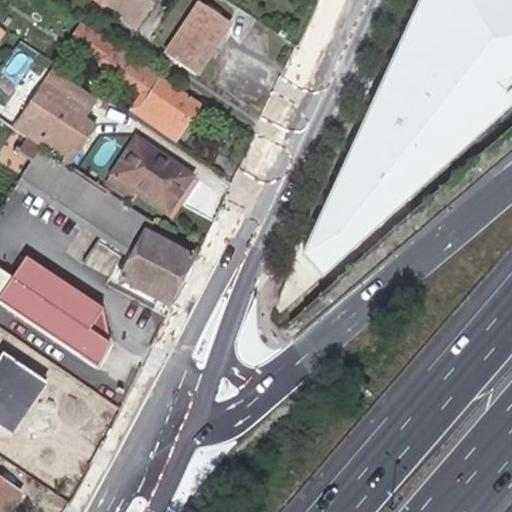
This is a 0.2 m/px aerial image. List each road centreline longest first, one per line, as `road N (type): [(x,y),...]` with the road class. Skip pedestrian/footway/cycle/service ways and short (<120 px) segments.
road 1 (motorway): [(511,183),(259,396)]
road 2 (secondary): [(367,0),(233,285)]
road 3 (motorway): [(511,316),(343,511)]
road 4 (secondary): [(183,381),(115,511)]
